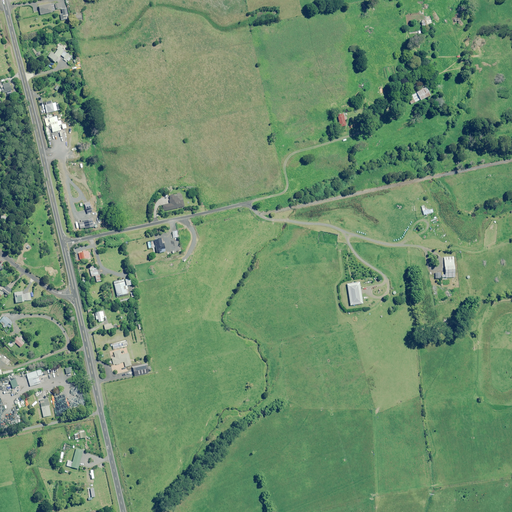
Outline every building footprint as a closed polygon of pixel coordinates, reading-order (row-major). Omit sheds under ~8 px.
[(53,2),(38,5),(40,15),(55,12),(53,2)] [(68,19),(66,8),(61,9),(62,14),(59,14),(61,20),(68,19)] [(55,62),(60,55),(64,58),(63,59),(68,62),(71,58),(72,59),(74,57),(73,56),(64,50),(67,46),(59,41),(54,47),(57,50),(54,54),(51,52),(47,57),(55,62)] [(2,84),(2,86),(1,86),(2,93),(13,91),(11,84),(11,82),(2,84)] [(429,95),(426,87),(415,92),(416,93),(411,95),(415,102),(429,95)] [(45,105),(45,107),(44,108),(45,113),(47,113),(59,110),(57,102),(45,105)] [(344,117),(343,113),(338,114),(339,119),(338,119),(340,127),(346,126),(344,120),(346,119),(346,117),(344,117)] [(51,123),(57,121),(56,117),(53,118),(52,114),(46,116),(48,123),(51,123)] [(57,121),(51,123),(53,132),(61,130),(60,125),(63,124),(62,120),(57,121)] [(183,200),(179,200),(179,198),(178,198),(178,196),(175,196),(174,194),(168,196),(169,199),(169,203),(162,205),(164,211),(184,206),(183,200)] [(433,212),(432,209),(429,210),(429,209),(426,210),(426,208),(424,209),(424,205),(421,206),(423,215),(433,212)] [(162,243),(161,238),(154,240),(157,253),(165,251),(163,243),(162,243)] [(89,256),(88,251),(78,253),(79,259),(87,258),(86,256),(89,256)] [(441,275),(442,277),(445,277),(445,278),(454,277),(453,257),(444,257),(445,275),(441,275)] [(94,268),(93,266),(89,267),(91,277),(94,276),(96,282),(100,281),(99,275),(98,275),(97,268),(94,268)] [(125,286),(123,280),(113,282),(116,298),(120,297),(119,295),(127,294),(126,289),(128,289),(127,285),(125,286)] [(7,295),(11,290),(2,281),(0,283),(0,296),(4,292),(7,295)] [(362,303),(359,282),(346,284),(350,305),(362,303)] [(22,292),(14,293),(15,303),(23,302),(22,292)] [(104,317),(103,311),(94,313),(96,319),(98,319),(98,322),(103,321),(102,318),(104,317)] [(10,321),(4,315),(0,320),(0,323),(5,327),(8,323),(8,324),(8,325),(9,325),(8,325),(8,326),(8,327),(8,328),(9,328),(10,328),(11,328),(11,327),(11,326),(11,325),(12,324),(12,323),(12,322),(11,322),(11,321),(10,321)] [(24,343),(18,337),(13,343),(14,344),(15,343),(20,347),(24,343)] [(127,340),(111,344),(113,350),(128,346),(127,340)] [(111,358),(113,364),(116,364),(120,363),(124,362),(125,367),(131,365),(128,353),(121,355),(120,350),(113,352),(114,357),(111,358)] [(45,368),(26,374),(28,381),(29,386),(40,383),(38,376),(46,373),(45,368)] [(141,375),(139,368),(132,370),(134,377),(141,375)] [(17,386),(14,379),(9,381),(12,388),(17,386)] [(49,406),(48,398),(39,400),(43,417),(51,415),(48,406),(49,406)] [(71,467),(78,469),(83,450),(75,448),(72,462),(67,461),(66,466),(71,467)]
